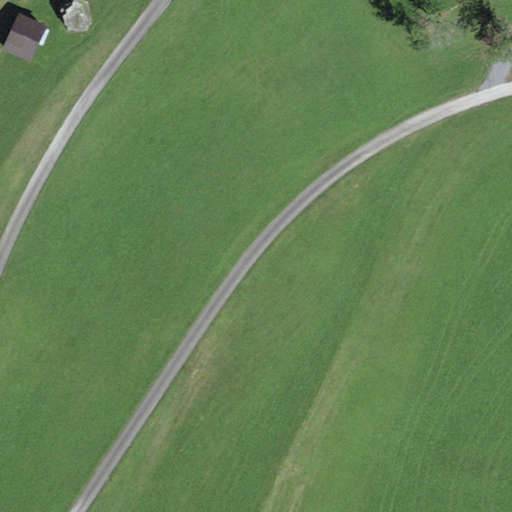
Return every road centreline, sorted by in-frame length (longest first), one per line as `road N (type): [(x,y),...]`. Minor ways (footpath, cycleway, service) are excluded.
road 1 (track): [(511,90),(417,123),(312,194),(242,270),(80,511)]
road 2 (track): [(0,267),(39,179),(121,48),(161,0)]
